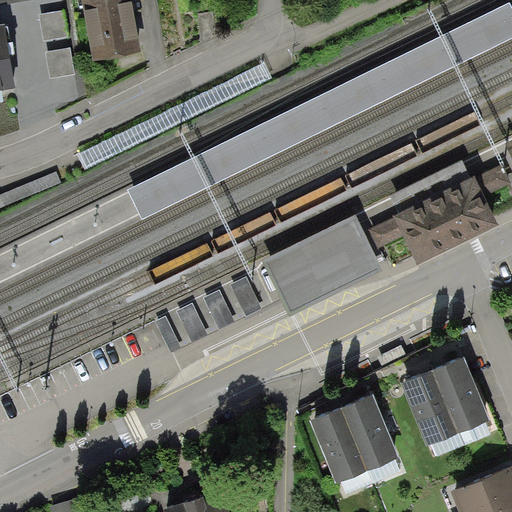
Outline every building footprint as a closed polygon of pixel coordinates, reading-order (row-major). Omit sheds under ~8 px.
[(142,52),(131,0),(81,0),(93,61),(142,52)] [(508,0),(127,185),(144,219),(511,39),(511,1),(511,0),(508,0)] [(41,41),(69,37),(65,10),(38,14),(41,41)] [(0,91),(15,89),(4,25),(0,25),(0,91)] [(45,51),(49,79),(77,75),(72,47),(45,51)] [(511,137),(502,142),(511,162),(511,137)] [(462,160),(390,196),(399,214),(471,178),(462,160)] [(399,214),(393,216),(395,218),(371,230),(380,248),(403,236),(418,265),(498,226),(483,197),(511,183),(502,163),(474,177),(471,178),(399,214)] [(264,261),(290,314),(381,270),(355,216),(264,261)] [(262,309),(246,277),(231,284),(246,317),(262,309)] [(235,322),(220,290),(204,298),(220,330),(235,322)] [(208,335),(193,303),(177,311),(193,343),(208,335)] [(182,348),(167,316),(155,322),(171,353),(182,348)] [(464,357),(402,383),(428,447),(432,445),(436,454),(489,432),(484,420),(489,418),(464,357)] [(373,395),(310,422),(335,482),(340,480),(345,494),(400,471),(395,458),(399,457),(373,395)] [(511,511),(511,468),(452,492),(459,511),(511,511)] [(232,511),(229,502),(196,511),(232,511)]
